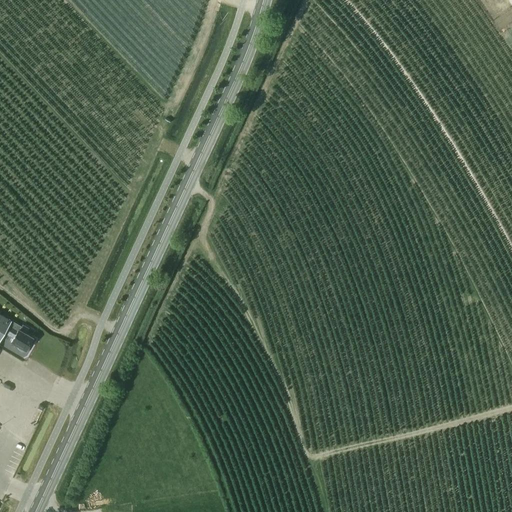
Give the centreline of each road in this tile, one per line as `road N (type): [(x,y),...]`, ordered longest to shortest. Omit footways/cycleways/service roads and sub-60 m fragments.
road 1 (secondary): [(35,511),(202,159),(263,0)]
road 2 (track): [(344,0),(401,70),(511,254)]
road 3 (track): [(311,454),(511,407)]
